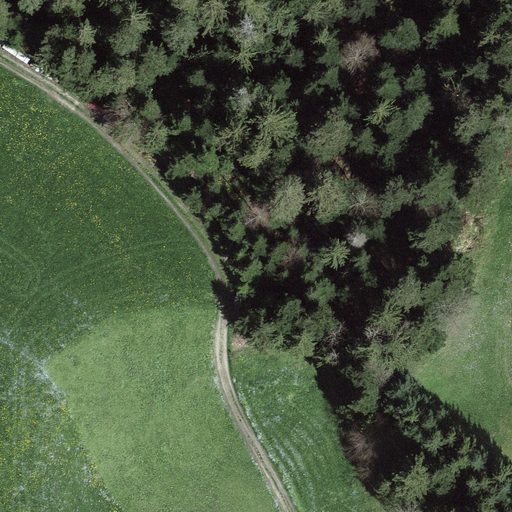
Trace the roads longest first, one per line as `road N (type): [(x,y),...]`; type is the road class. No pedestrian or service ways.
road 1 (track): [(0,57),(119,143),(213,253),(223,279),(225,376),(291,511)]
road 2 (track): [(357,0),(406,12),(511,1)]
